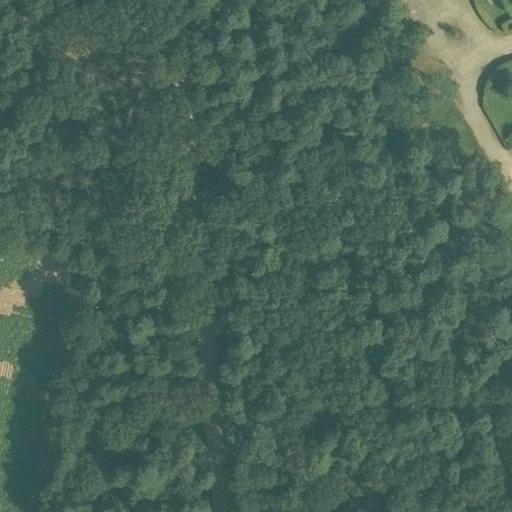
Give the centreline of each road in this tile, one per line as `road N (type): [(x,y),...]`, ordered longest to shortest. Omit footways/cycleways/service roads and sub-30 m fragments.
road 1 (track): [(218,511),(164,0)]
road 2 (track): [(196,265),(0,209)]
